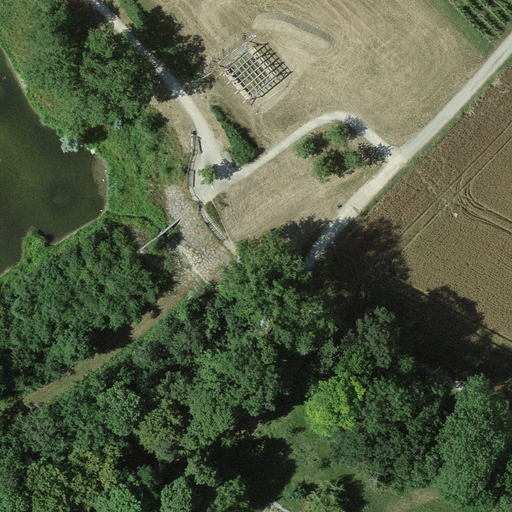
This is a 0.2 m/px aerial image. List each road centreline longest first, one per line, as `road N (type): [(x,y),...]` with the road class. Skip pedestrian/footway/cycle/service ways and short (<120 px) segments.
road 1 (track): [(99,0),(195,112),(230,179),(324,118),(350,117),(398,162)]
road 2 (track): [(276,293),(251,332),(220,356),(0,491)]
road 3 (track): [(276,293),(511,414)]
road 4 (track): [(398,162),(276,293)]
road 5 (track): [(511,46),(398,162)]
